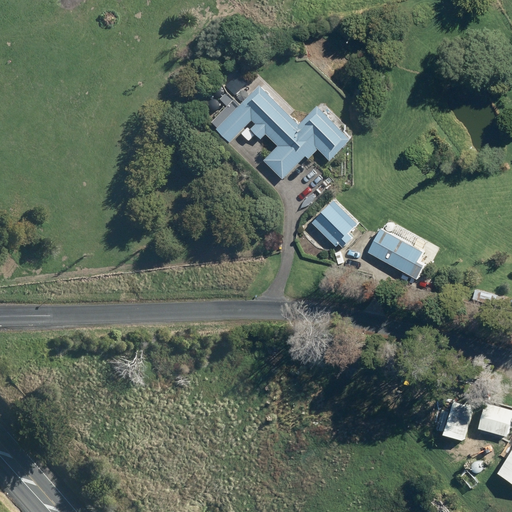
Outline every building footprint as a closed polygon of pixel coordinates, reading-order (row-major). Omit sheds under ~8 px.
[(298,123),(260,83),(214,125),(228,141),(248,123),(262,138),(267,132),(278,144),(264,157),(283,178),(316,148),(327,160),(352,137),(320,103),(298,123)] [(334,194),(309,222),(335,245),(360,217),(334,194)] [(375,221),(361,244),(410,274),(424,250),(375,221)] [(500,295),(475,289),(473,299),(497,305),(500,295)] [(511,410),(511,409),(491,403),(486,420),(507,427),(511,410)]
